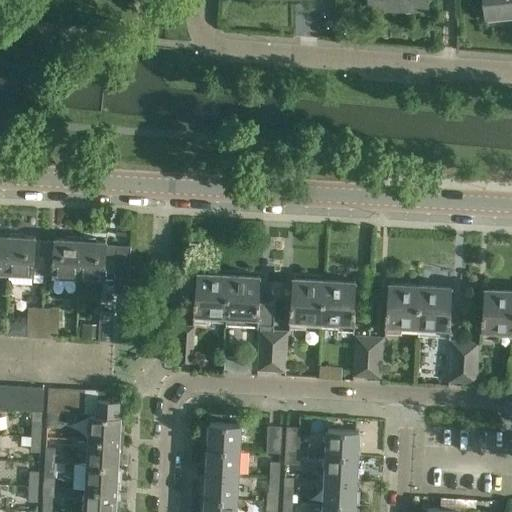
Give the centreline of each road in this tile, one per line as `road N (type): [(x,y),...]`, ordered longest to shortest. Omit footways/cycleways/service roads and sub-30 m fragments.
road 1 (tertiary): [(511,206),(0,179)]
road 2 (residential): [(163,511),(168,385),(405,399)]
road 3 (residential): [(511,72),(205,46),(198,0)]
